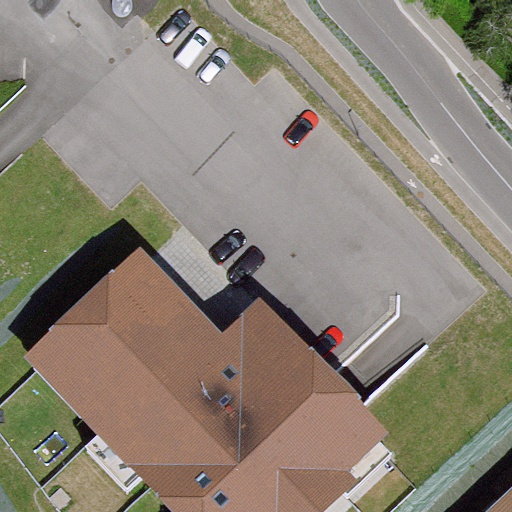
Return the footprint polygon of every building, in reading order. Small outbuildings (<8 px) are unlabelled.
[(278,511),(321,472),(331,482),(374,442),(283,344),(277,349),(257,328),(223,361),(141,274),(103,310),(120,328),(108,340),(76,370),(105,400),(118,414),(105,427),(110,432),(149,475),(183,511),(278,511)] [(76,370),(108,340),(90,321),(45,364),(92,413),(105,400),(76,370)] [(149,475),(110,432),(88,452),(128,495),(149,475)] [(374,442),(331,482),(340,491),(349,502),(392,461),(374,442)] [(278,511),(317,511),(340,491),(331,482),(321,472),(278,511)] [(511,511),(511,480),(482,511),(511,511)]
